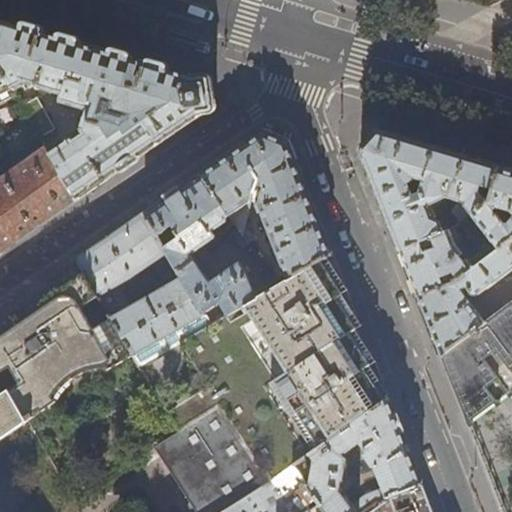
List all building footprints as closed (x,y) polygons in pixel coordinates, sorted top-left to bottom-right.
[(32,28),(0,18),(0,66),(14,92),(18,90),(17,89),(24,85),(31,87),(32,82),(37,83),(36,88),(62,96),(61,102),(86,110),(81,128),(85,135),(79,139),(76,135),(72,138),(72,139),(50,154),(77,200),(99,184),(213,106),(209,81),(156,65),(32,28)] [(0,66),(0,104),(17,96),(14,92),(0,66)] [(23,107),(42,139),(56,131),(38,99),(23,107)] [(441,150),(378,131),(361,149),(384,209),(400,250),(445,234),(440,221),(433,217),(429,204),(448,197),(459,201),(457,212),(462,222),(490,199),(499,167),(441,150)] [(202,174),(231,216),(252,202),(258,186),(266,188),(260,205),(288,280),(323,260),(332,255),(299,170),(288,142),(276,137),(264,132),(202,174)] [(0,252),(10,246),(77,200),(50,154),(47,147),(0,179),(0,252)] [(511,238),(511,170),(499,167),(490,199),(462,222),(486,257),(511,238)] [(149,210),(145,213),(159,236),(175,226),(177,230),(176,231),(180,238),(165,247),(180,271),(184,279),(204,312),(222,302),(229,314),(232,313),(259,297),(248,268),(242,260),(211,281),(193,253),(236,224),(231,216),(202,174),(198,177),(149,210)] [(165,247),(159,236),(145,213),(105,240),(78,259),(134,353),(142,366),(166,352),(160,341),(165,338),(166,339),(177,332),(177,331),(182,329),(188,339),(212,325),(204,312),(184,279),(132,308),(120,285),(154,263),(164,280),(180,271),(165,247)] [(233,233),(243,248),(250,244),(239,228),(233,233)] [(472,268),(457,245),(452,231),(445,234),(400,250),(409,272),(418,296),(457,279),(472,268)] [(511,238),(486,257),(472,268),(457,279),(418,296),(435,338),(442,355),(485,322),(463,292),(468,289),(469,293),(471,295),(473,296),(477,295),(511,269),(511,238)] [(332,255),(323,260),(288,280),(279,286),(259,297),(232,313),(229,314),(212,325),(188,339),(181,342),(210,387),(168,412),(179,430),(221,405),(270,482),(294,465),(311,453),(389,399),(383,384),(378,371),(371,353),(350,301),(335,262),(332,255)] [(134,353),(78,259),(49,279),(47,287),(42,290),(44,293),(27,304),(25,302),(18,307),(19,309),(17,311),(15,309),(11,312),(7,316),(5,320),(3,323),(2,327),(2,330),(5,334),(0,337),(0,372),(25,417),(27,420),(56,402),(56,399),(57,397),(61,389),(74,379),(87,372),(102,368),(106,368),(107,370),(134,353)] [(511,302),(485,322),(442,355),(445,365),(468,423),(471,421),(472,423),(510,395),(511,398),(511,302)] [(0,511),(0,434),(25,417),(0,372),(0,511)] [(389,399),(311,453),(316,460),(312,480),(306,483),(325,510),(327,511),(359,511),(372,503),(422,485),(412,460),(389,399)] [(179,430),(155,445),(197,511),(224,511),(226,511),(270,482),(221,405),(179,430)] [(305,511),(293,492),(306,483),(294,465),(270,482),(290,511),(327,511),(325,510),(321,511),(305,511)] [(290,511),(270,482),(226,511),(290,511)] [(432,511),(422,485),(372,503),(359,511),(432,511)]
